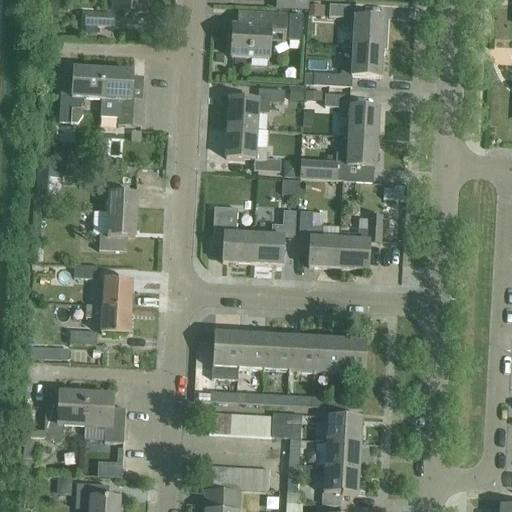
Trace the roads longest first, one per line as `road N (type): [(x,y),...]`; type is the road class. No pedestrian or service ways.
road 1 (residential): [(508,162),(489,478),(425,474)]
road 2 (residential): [(432,297),(175,282)]
road 3 (residential): [(175,282),(188,56)]
road 4 (residential): [(425,474),(432,297)]
road 5 (residential): [(440,158),(447,0)]
road 6 (residential): [(432,297),(440,158)]
road 7 (residential): [(162,511),(168,378)]
road 8 (residential): [(168,378),(45,372)]
road 9 (residential): [(188,56),(65,50)]
